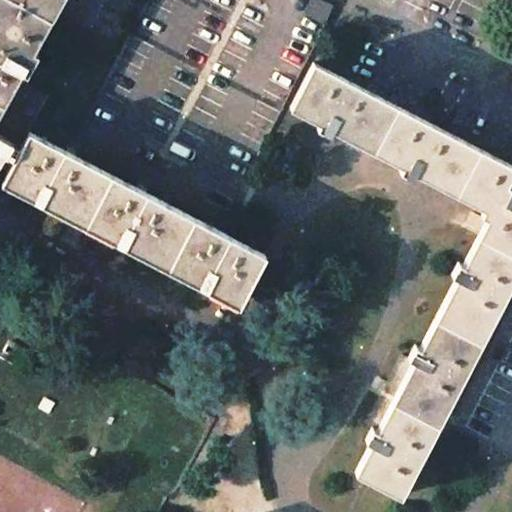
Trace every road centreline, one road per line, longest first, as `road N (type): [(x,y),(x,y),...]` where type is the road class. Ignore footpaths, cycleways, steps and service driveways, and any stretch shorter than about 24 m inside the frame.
road 1 (unknown): [(293,145),(401,200),(412,215),(412,241),(376,347),(289,507)]
road 2 (unknown): [(289,507),(237,341),(0,221)]
